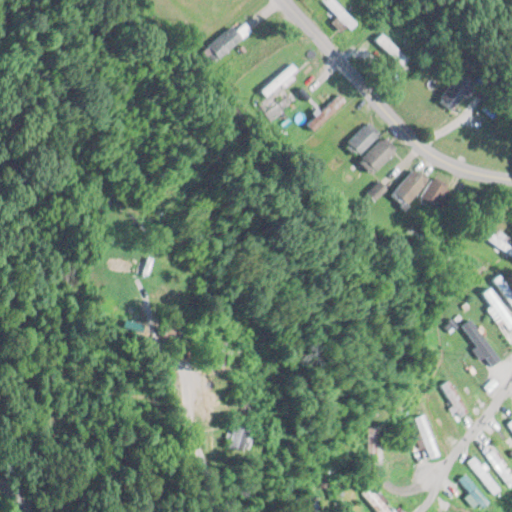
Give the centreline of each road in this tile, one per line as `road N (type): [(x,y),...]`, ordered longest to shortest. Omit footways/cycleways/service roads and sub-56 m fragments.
road 1 (residential): [(284,0),(417,142),(460,166),(511,177)]
road 2 (residential): [(511,372),(418,511)]
